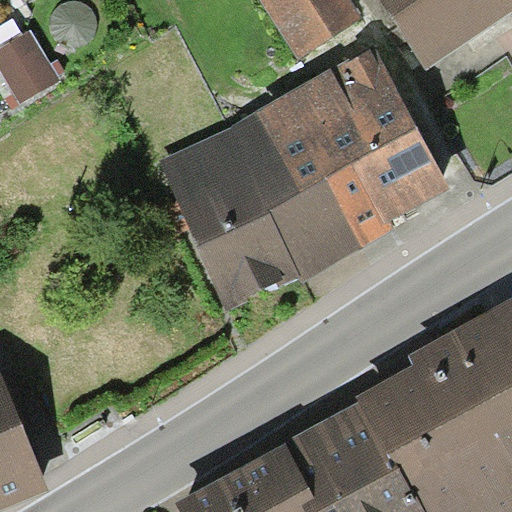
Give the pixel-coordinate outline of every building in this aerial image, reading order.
[(336,0),(257,0),(296,58),(351,22),(336,0)] [(511,6),(511,0),(382,0),(428,65),(511,6)] [(22,37),(0,49),(0,74),(13,97),(46,78),(22,37)] [(266,115),(338,255),(439,203),(367,63),(266,115)] [(266,115),(162,168),(234,308),(338,255),(266,115)] [(355,415),(408,511),(511,511),(511,309),(408,367),(412,374),(351,408),(355,415)] [(0,508),(47,489),(0,370),(0,508)] [(273,461),(301,511),(408,511),(355,415),(273,461)] [(301,511),(273,461),(179,511),(301,511)]
